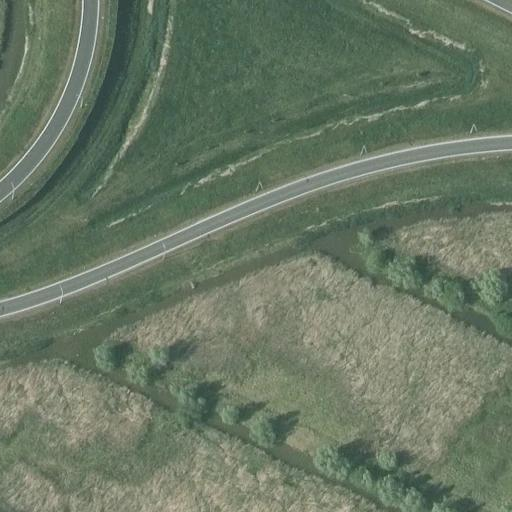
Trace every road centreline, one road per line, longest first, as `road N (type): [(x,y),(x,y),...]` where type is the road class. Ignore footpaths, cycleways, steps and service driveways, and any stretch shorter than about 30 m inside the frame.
road 1 (trunk): [(0,311),(280,198),(450,150),(511,147)]
road 2 (trunk): [(89,0),(81,69),(51,137),(0,194)]
